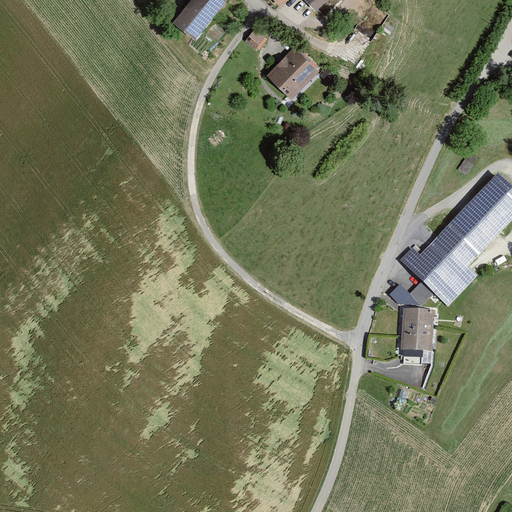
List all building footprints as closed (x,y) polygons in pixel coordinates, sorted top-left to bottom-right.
[(190,0),(173,19),(194,38),(228,1),(227,0),(190,0)] [(261,29),(250,43),(261,53),(273,39),(261,29)] [(297,44),(264,78),(287,100),(319,65),(297,44)] [(511,228),(511,185),(500,173),(417,258),(407,248),(396,259),(439,302),(511,228)] [(404,312),(401,353),(433,355),(436,314),(404,312)]
